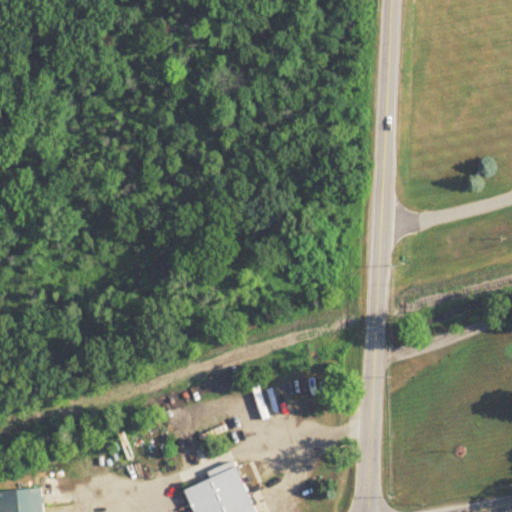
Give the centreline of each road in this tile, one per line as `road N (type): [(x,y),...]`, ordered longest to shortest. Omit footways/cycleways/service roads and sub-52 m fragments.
road 1 (residential): [(367,511),(389,0)]
road 2 (residential): [(380,232),(511,193)]
